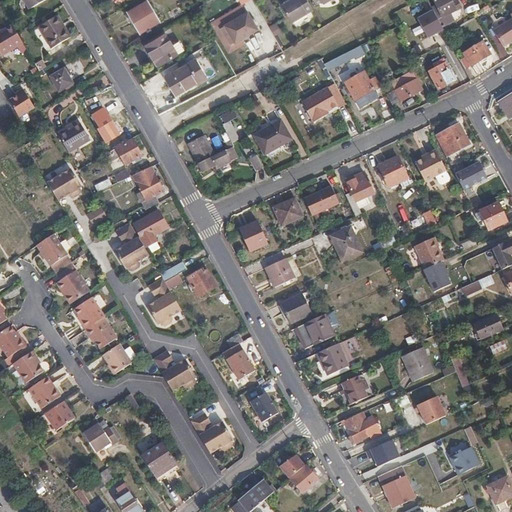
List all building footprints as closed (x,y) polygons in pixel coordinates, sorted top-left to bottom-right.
[(43,0),(23,0),(29,9),(43,0)] [(149,0),(128,12),(140,33),(161,21),(149,0)] [(286,0),(281,3),(291,21),(312,9),(307,0),(286,0)] [(439,6),(433,9),(439,20),(447,36),(461,27),(451,13),(462,6),(459,0),(454,2),(452,0),(435,0),(436,0),(439,6)] [(247,13),(225,25),(235,42),(257,29),(247,13)] [(511,19),(494,30),(504,46),(511,41),(511,14),(511,19)] [(64,30),(56,16),(39,27),(52,48),(70,37),(65,29),(64,30)] [(447,36),(439,20),(428,26),(436,41),(447,36)] [(13,26),(11,23),(0,29),(0,32),(0,33),(13,26)] [(276,36),(283,33),(279,23),(271,27),(276,36)] [(22,42),(17,33),(13,26),(0,33),(0,32),(0,53),(0,55),(22,42)] [(166,32),(146,44),(158,64),(178,53),(166,32)] [(483,42),(464,54),(472,66),(490,54),(483,42)] [(360,46),(330,61),(334,67),(364,53),(360,46)] [(196,58),(165,76),(176,94),(207,76),(196,58)] [(430,71),(439,88),(455,80),(443,58),(434,63),(436,67),(430,71)] [(35,64),(40,70),(46,66),(42,60),(35,64)] [(385,89),(393,104),(423,89),(411,66),(402,70),(405,75),(390,83),(392,86),(385,89)] [(73,84),(64,68),(50,77),(59,92),(73,84)] [(363,72),(345,82),(354,99),(373,88),(373,87),(379,84),(373,75),(367,79),(363,72)] [(157,73),(144,85),(149,91),(163,79),(157,73)] [(315,123),(347,105),(335,84),(302,103),(313,121),(314,121),(315,123)] [(17,96),(9,101),(19,117),(34,108),(24,92),(17,96)] [(511,95),(501,102),(511,117),(511,119),(511,95)] [(226,123),(238,117),(233,109),(222,115),(226,123)] [(99,111),(92,115),(108,142),(119,135),(112,123),(108,126),(99,111)] [(66,126),(68,128),(79,121),(78,119),(66,126)] [(68,128),(58,135),(68,152),(90,139),(79,121),(68,128)] [(282,121),(255,134),(265,155),(280,147),(279,145),(291,139),(282,121)] [(228,132),(232,140),(239,137),(232,122),(225,126),(228,132)] [(459,124),(436,135),(446,156),(469,143),(459,124)] [(230,148),(233,146),(235,145),(232,140),(228,132),(223,134),(230,148)] [(189,144),(200,163),(216,155),(206,136),(189,144)] [(121,144),(115,148),(124,165),(141,156),(133,139),(121,144)] [(200,163),(199,164),(203,171),(214,166),(216,169),(239,157),(233,146),(230,148),(216,155),(200,163)] [(423,158),(416,162),(425,181),(436,176),(439,183),(442,184),(450,181),(451,178),(436,149),(427,154),(428,156),(423,158)] [(257,170),(264,167),(257,155),(251,158),(257,170)] [(389,186),(402,180),(408,177),(399,156),(379,165),(389,186)] [(451,169),(458,189),(484,180),(477,160),(451,169)] [(115,168),(121,182),(133,176),(135,175),(132,170),(126,172),(123,165),(115,168)] [(164,192),(151,167),(135,175),(133,176),(145,200),(141,202),(145,210),(158,203),(155,197),(164,192)] [(72,170),(49,185),(60,202),(70,197),(72,199),(75,199),(82,195),(82,192),(81,190),(83,189),(72,170)] [(356,216),(361,214),(356,201),(374,193),(364,172),(346,179),(352,192),(346,194),(356,216)] [(408,177),(402,180),(404,186),(411,183),(408,177)] [(96,185),(98,191),(113,185),(110,178),(96,185)] [(305,198),(313,215),(342,201),(338,194),(336,196),(331,186),(305,198)] [(274,207),(282,226),(303,217),(294,198),(274,207)] [(489,230),(507,222),(498,203),(480,211),(484,219),(489,230)] [(107,218),(101,207),(86,215),(93,226),(107,218)] [(168,228),(158,211),(134,224),(146,247),(158,241),(154,235),(168,228)] [(423,215),(429,228),(438,225),(431,211),(423,215)] [(484,219),(480,211),(475,214),(479,222),(484,219)] [(259,221),(241,229),(250,250),(268,242),(259,221)] [(148,256),(129,224),(115,232),(122,243),(125,241),(127,244),(114,252),(125,270),(127,269),(129,271),(132,272),(138,268),(139,264),(138,262),(148,256)] [(331,236),(343,261),(362,252),(350,227),(331,236)] [(69,256),(56,236),(42,245),(39,247),(52,267),(57,274),(73,264),(68,257),(69,256)] [(416,246),(426,269),(444,260),(434,237),(416,246)] [(502,271),(511,266),(511,261),(509,255),(511,253),(511,243),(511,241),(493,249),(502,271)] [(289,280),(280,260),(261,269),(270,289),(289,280)] [(182,262),(159,274),(162,279),(164,282),(177,274),(186,269),(182,262)] [(57,274),(56,275),(61,282),(58,284),(63,292),(66,290),(69,295),(67,298),(72,305),(91,293),(73,264),(57,274)] [(391,266),(398,281),(404,279),(396,264),(391,266)] [(201,269),(187,278),(198,297),(216,286),(206,270),(203,272),(201,269)] [(182,282),(177,274),(164,282),(168,289),(182,282)] [(171,318),(182,311),(168,289),(164,282),(162,279),(148,288),(155,298),(158,296),(160,299),(147,307),(158,325),(160,324),(162,326),(165,327),(171,323),(172,320),(171,318)] [(478,281),(461,289),(464,297),(481,289),(478,281)] [(442,303),(453,298),(451,292),(440,296),(442,303)] [(291,323),(311,313),(302,293),(281,303),(291,323)] [(105,318),(107,318),(94,298),(76,310),(80,317),(83,321),(80,323),(85,331),(105,318)] [(326,314),(306,323),(315,345),(335,335),(326,314)] [(496,315),(474,325),(481,340),(503,330),(496,315)] [(118,338),(105,318),(85,331),(90,338),(93,337),(96,342),(101,349),(118,338)] [(16,333),(12,327),(0,334),(0,345),(9,359),(6,361),(10,367),(14,365),(33,353),(28,345),(24,338),(21,340),(16,333)] [(231,348),(243,341),(238,334),(226,341),(231,348)] [(488,346),(492,355),(506,349),(502,339),(488,346)] [(450,359),(456,356),(450,341),(444,343),(450,359)] [(338,343),(319,352),(329,375),(348,366),(338,343)] [(132,363),(121,345),(103,356),(116,374),(132,363)] [(423,348),(404,357),(414,381),(433,373),(423,348)] [(33,353),(14,365),(27,385),(45,373),(41,367),(37,361),(40,359),(35,351),(33,353)] [(175,362),(168,351),(154,359),(173,392),(184,386),(185,388),(189,388),(195,385),(196,381),(195,379),(197,378),(186,360),(173,367),(172,364),(175,362)] [(456,372),(462,388),(468,385),(456,356),(450,359),(453,367),(456,372)] [(449,375),(456,372),(453,367),(447,369),(449,375)] [(358,376),(343,383),(352,404),(367,397),(358,376)] [(54,390),(56,388),(49,377),(46,379),(54,390)] [(46,379),(29,390),(42,409),(61,396),(56,388),(54,390),(46,379)] [(270,389),(266,382),(255,388),(269,413),(265,416),(271,426),(289,415),(274,387),(270,389)] [(406,394),(394,398),(396,407),(408,404),(406,394)] [(140,409),(132,396),(127,399),(136,412),(140,409)] [(438,396),(417,405),(426,425),(446,416),(438,396)] [(65,402),(47,415),(58,430),(76,418),(65,402)] [(359,413),(358,414),(345,421),(356,443),(377,432),(373,424),(365,428),(362,422),(364,421),(359,413)] [(191,422),(210,455),(220,449),(222,451),(225,452),(232,448),(233,445),(231,443),(234,441),(223,423),(210,430),(208,427),(212,425),(205,414),(191,422)] [(464,428),(469,444),(476,443),(471,426),(464,428)] [(115,449),(117,451),(122,448),(113,434),(107,437),(103,431),(95,436),(107,454),(115,449)] [(100,459),(107,454),(95,436),(88,441),(100,459)] [(454,475),(478,467),(468,439),(454,444),(452,438),(443,441),(454,475)] [(44,447),(46,450),(58,443),(56,440),(44,447)] [(392,440),(370,450),(378,466),(400,456),(392,440)] [(107,454),(109,457),(117,451),(115,449),(107,454)] [(147,464),(160,484),(181,471),(167,451),(147,464)] [(121,475),(113,463),(98,473),(105,485),(121,475)] [(296,490),(300,495),(317,480),(306,465),(288,480),(296,490)] [(379,476),(383,485),(405,475),(401,466),(379,476)] [(511,486),(506,472),(485,482),(495,504),(511,496),(511,486)] [(405,475),(383,485),(394,507),(416,497),(405,475)] [(91,491),(98,486),(93,478),(86,483),(91,491)] [(249,511),(250,511),(264,501),(271,495),(266,489),(260,482),(239,500),(249,511)] [(74,491),(84,506),(89,503),(79,487),(74,491)] [(123,511),(138,511),(143,509),(131,491),(116,501),(123,511)] [(474,506),(469,495),(465,496),(471,508),(474,506)] [(242,511),(249,511),(239,500),(235,503),(236,504),(242,511)]
